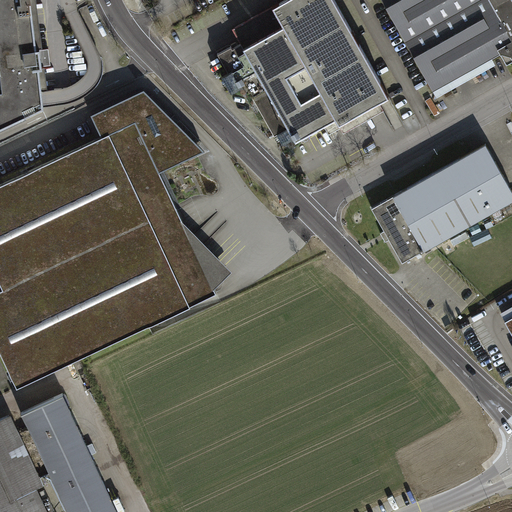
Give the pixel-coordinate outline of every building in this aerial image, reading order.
[(0,0),(0,126),(44,106),(42,96),(39,68),(49,67),(46,47),(37,48),(30,0),(0,0)] [(389,95),(334,0),(282,0),(232,28),(241,43),(233,47),(232,45),(217,53),(228,72),(222,76),(231,92),(242,86),(241,84),(244,82),(274,136),(277,134),(283,144),(294,138),(296,141),(335,118),(338,124),(389,95)] [(511,1),(511,0),(381,0),(433,91),(501,53),(507,62),(511,59),(511,1)] [(201,153),(143,91),(89,117),(100,139),(0,187),(0,290),(2,296),(0,296),(0,360),(14,390),(214,295),(229,274),(180,222),(157,173),(201,153)] [(511,189),(486,143),(372,207),(402,261),(511,199),(511,189)] [(118,511),(63,393),(21,412),(67,511),(118,511)] [(0,419),(0,503),(36,487),(42,484),(9,415),(0,419)] [(36,487),(0,503),(0,511),(55,511),(49,496),(42,500),(36,487)]
